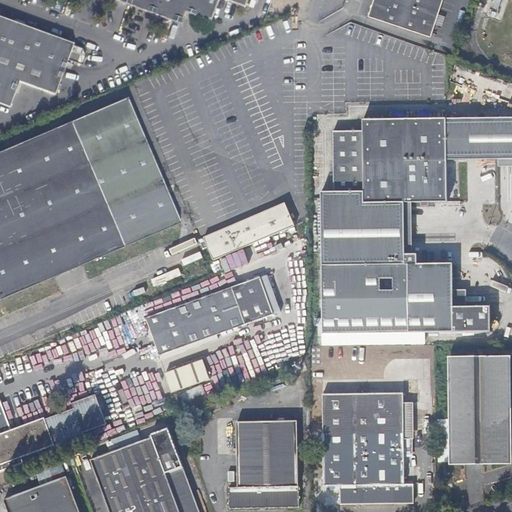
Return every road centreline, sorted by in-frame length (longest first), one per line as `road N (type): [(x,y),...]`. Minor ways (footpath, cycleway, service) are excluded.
road 1 (unknown): [(243,203),(189,77),(173,103),(196,175),(208,197),(227,206)]
road 2 (unknown): [(258,48),(229,60),(272,189)]
road 3 (unknown): [(272,189),(287,177),(292,148),(258,48)]
road 4 (unknown): [(455,32),(427,36),(354,13),(308,30)]
